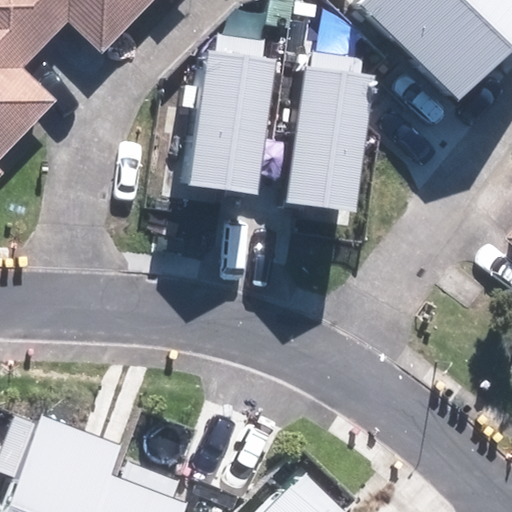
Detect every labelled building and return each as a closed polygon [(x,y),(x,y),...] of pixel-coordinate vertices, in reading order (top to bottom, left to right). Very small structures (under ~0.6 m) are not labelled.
[(0,0),(0,18),(27,45),(49,22),(82,53),(134,0),(0,0)] [(492,20),(471,0),(374,0),(346,30),(435,116),(484,66),(466,48),(492,20)] [(511,0),(471,0),(492,20),(511,0)] [(0,18),(0,139),(38,100),(4,68),(27,45),(0,18)] [(245,172),(290,177),(301,75),(192,61),(178,188),(242,195),(245,172)] [(302,75),(291,177),(318,180),(316,204),(380,211),(394,85),(302,75)] [(511,214),(487,239),(511,262),(511,198),(511,200),(511,201),(511,214)] [(184,511),(188,502),(109,472),(120,446),(45,417),(7,511),(184,511)] [(317,511),(290,486),(265,511),(317,511)]
